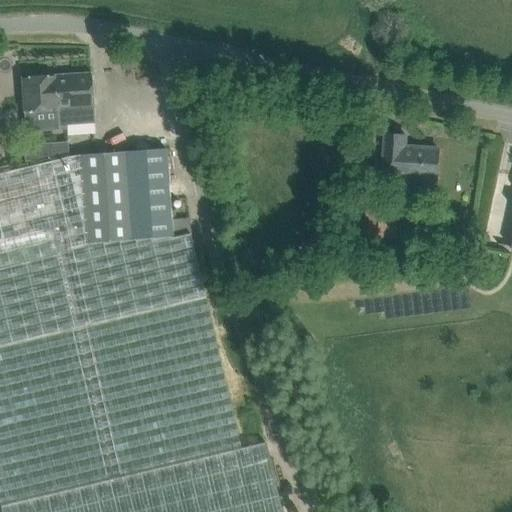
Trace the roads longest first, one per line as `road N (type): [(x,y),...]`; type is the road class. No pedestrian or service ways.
road 1 (unclassified): [(322,511),(244,341),(157,40)]
road 2 (unclassified): [(511,116),(157,40)]
road 3 (unclassified): [(0,26),(79,26),(157,40)]
